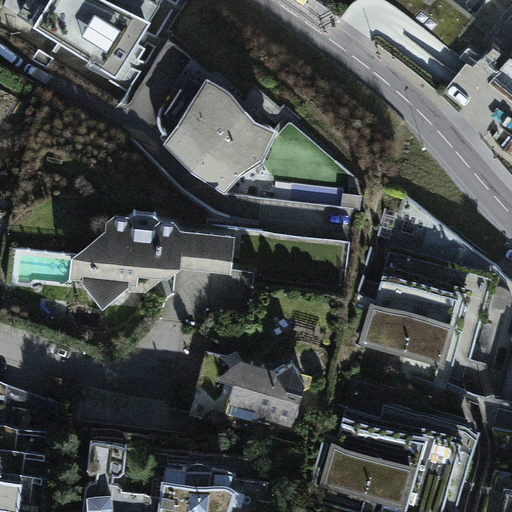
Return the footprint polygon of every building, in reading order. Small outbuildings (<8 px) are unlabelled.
[(20,0),(14,12),(113,70),(154,0),(20,0)] [(416,0),(453,31),(479,0),(416,0)] [(511,42),(495,63),(511,76),(511,42)] [(202,67),(174,121),(201,151),(235,169),(258,151),(270,120),(250,111),(227,82),(202,67)] [(80,261),(79,282),(94,283),(87,288),(110,314),(131,297),(151,299),(190,275),(239,281),(244,241),(190,236),(182,225),(114,219),(111,238),(80,261)] [(76,287),(78,256),(20,251),(18,283),(76,287)] [(470,278),(384,258),(360,359),(446,379),(470,278)] [(210,355),(191,417),(272,442),(276,429),(299,436),(314,387),(210,355)] [(0,511),(19,511),(26,479),(18,478),(22,454),(11,453),(16,429),(9,428),(12,407),(22,408),(16,389),(0,385),(0,511)] [(429,417),(346,399),(325,491),(409,510),(429,417)] [(163,511),(173,453),(96,441),(85,511),(163,511)] [(241,511),(249,464),(173,453),(163,511),(241,511)]
